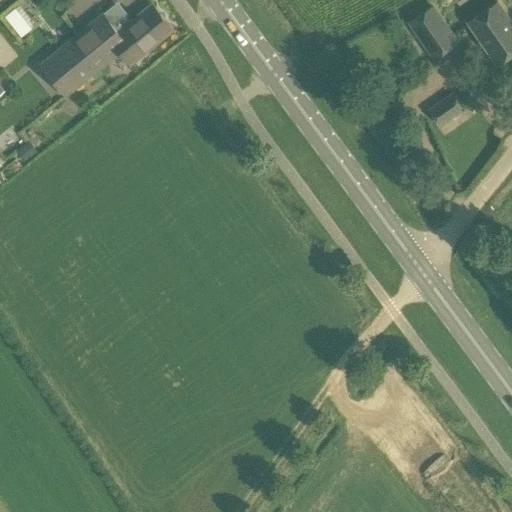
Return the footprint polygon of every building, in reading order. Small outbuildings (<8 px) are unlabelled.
[(14,11),(13,28),(35,28),(35,0),(16,0),(16,11),(14,11)] [(496,64),(511,52),(511,23),(497,2),(467,22),(496,64)] [(123,49),(120,52),(130,65),(174,30),(153,4),(118,32),(112,36),(123,49)] [(434,58),(457,42),(432,6),(409,22),(434,58)] [(112,36),(118,32),(104,14),(103,13),(41,64),(66,95),(120,52),(123,49),(112,36)] [(442,127),(465,111),(451,91),(428,107),(442,127)]
